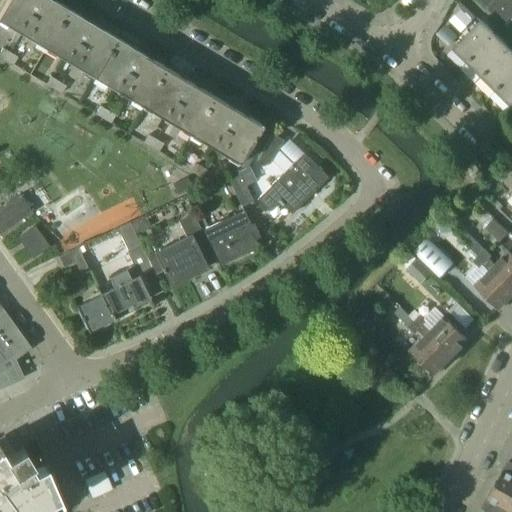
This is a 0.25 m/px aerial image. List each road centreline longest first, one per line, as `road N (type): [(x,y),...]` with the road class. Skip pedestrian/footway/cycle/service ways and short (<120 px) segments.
road 1 (residential): [(75,378),(295,261),(384,183),(313,115),(114,0)]
road 2 (residential): [(443,511),(511,375)]
road 3 (residential): [(75,378),(0,276)]
